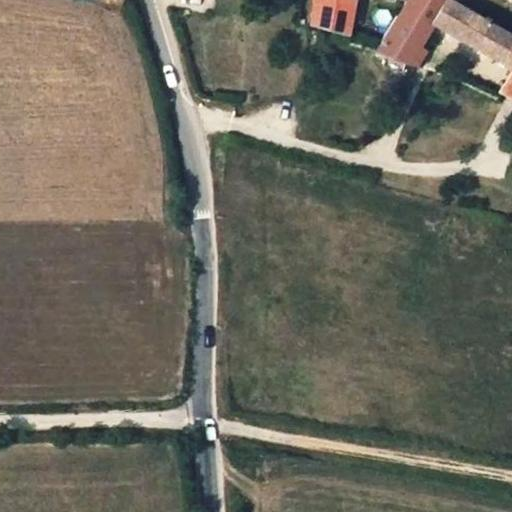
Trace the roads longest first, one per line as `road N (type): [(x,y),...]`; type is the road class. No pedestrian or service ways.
road 1 (unclassified): [(147,0),(198,176),(209,511)]
road 2 (track): [(0,425),(204,422),(511,477)]
